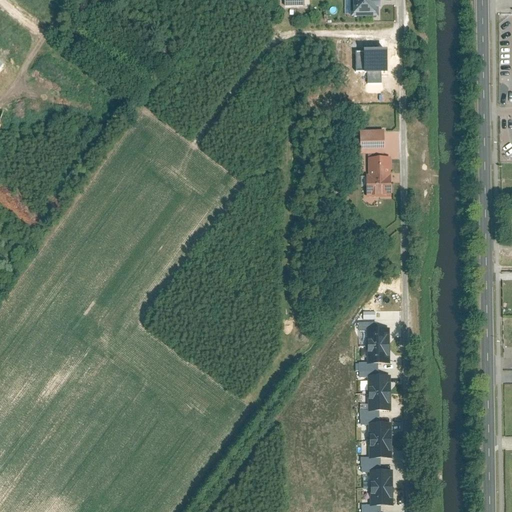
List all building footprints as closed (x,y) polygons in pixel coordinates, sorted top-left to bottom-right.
[(352,0),(353,16),(376,16),(376,8),(380,8),(380,0),(352,0)] [(384,52),(358,52),(358,75),(384,75),(384,52)] [(371,145),(384,145),(384,138),(384,131),(363,132),(363,145),(370,145),(371,145)] [(392,198),(391,157),(367,158),(368,178),(366,178),(367,198),(392,198)] [(390,328),(369,328),(370,367),(391,367),(390,328)] [(391,377),(370,378),(371,414),(392,413),(391,377)] [(392,424),(372,423),(371,457),(392,458),(392,424)] [(362,433),(362,441),(370,441),(370,433),(362,433)] [(392,470),(373,470),(373,507),(393,506),(392,470)]
